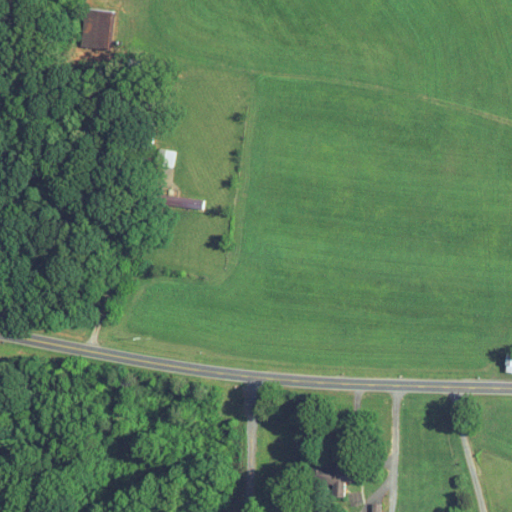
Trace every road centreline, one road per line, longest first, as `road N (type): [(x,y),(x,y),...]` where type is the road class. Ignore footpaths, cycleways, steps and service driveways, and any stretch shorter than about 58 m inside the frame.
road 1 (residential): [(511,391),(308,388),(205,376),(0,333)]
road 2 (residential): [(453,390),(481,511)]
